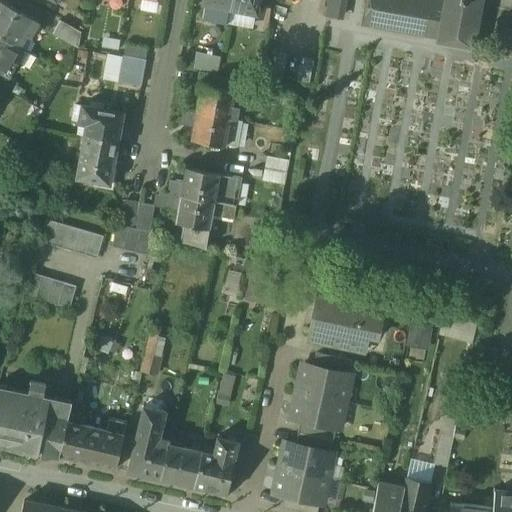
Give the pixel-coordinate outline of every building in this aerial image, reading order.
[(203,0),(203,6),(206,7),(204,21),(228,25),(231,11),(232,0),(203,0)] [(261,0),(232,0),(231,11),(258,17),(261,0)] [(329,0),(327,17),(338,19),(340,0),(329,0)] [(445,0),(445,4),(424,0),(366,0),(362,23),(439,37),(438,41),(472,47),(480,0),(445,0)] [(38,24),(0,2),(0,37),(19,49),(25,38),(29,40),(38,24)] [(80,33),(59,22),(52,34),(77,48),(80,33)] [(100,36),(99,45),(116,47),(117,37),(100,36)] [(19,49),(0,37),(0,75),(6,79),(16,62),(12,60),(19,49)] [(146,50),(124,47),(122,58),(144,62),(146,50)] [(268,71),(283,74),(287,51),(272,49),(268,71)] [(222,58),(200,54),(198,71),(219,74),(222,58)] [(122,58),(117,84),(139,88),(144,62),(122,58)] [(6,79),(0,75),(0,87),(11,94),(17,85),(6,79)] [(241,94),(201,87),(196,114),(236,121),(241,94)] [(122,115),(82,108),(77,134),(85,135),(117,141),(122,115)] [(196,114),(183,112),(181,123),(193,126),(190,141),(223,147),(224,145),(238,148),(242,123),(196,114)] [(117,141),(85,135),(76,180),(95,184),(95,186),(111,189),(114,173),(111,173),(117,141)] [(287,161),(267,157),(265,170),(285,174),(287,161)] [(240,178),(185,168),(183,183),(170,181),(167,194),(227,205),(235,206),(240,178)] [(285,174),(265,170),(263,181),(283,185),(285,174)] [(227,205),(167,194),(165,209),(178,211),(175,223),(184,225),(181,241),(206,248),(212,215),(224,217),(227,205)] [(141,203),(126,200),(122,223),(136,226),(141,203)] [(155,206),(141,203),(136,226),(136,228),(150,232),(155,206)] [(57,223),(46,220),(40,242),(51,246),(57,223)] [(68,226),(57,223),(51,246),(62,249),(68,226)] [(150,232),(118,225),(112,247),(147,255),(152,233),(150,232)] [(81,230),(68,226),(62,249),(74,252),(81,230)] [(92,233),(81,230),(74,252),(86,256),(92,233)] [(92,233),(86,256),(97,259),(103,237),(92,233)] [(42,276),(31,273),(23,300),(34,303),(35,298),(42,276)] [(53,279),(42,276),(35,298),(47,302),(53,279)] [(65,283),(53,279),(47,302),(59,305),(65,283)] [(358,291),(323,282),(320,296),(355,303),(358,291)] [(76,286),(65,283),(59,305),(70,308),(76,286)] [(355,303),(320,296),(319,300),(317,300),(309,339),(364,351),(367,337),(377,339),(381,322),(370,320),(373,307),(355,303)] [(440,317),(439,335),(474,336),(475,318),(440,317)] [(431,329),(412,324),(409,339),(428,342),(431,329)] [(179,340),(164,336),(155,376),(170,379),(179,340)] [(351,361),(316,353),(313,366),(348,374),(351,361)] [(313,366),(303,364),(297,392),(344,402),(350,375),(313,366)] [(215,397),(228,399),(233,373),(220,371),(215,397)] [(14,387),(0,384),(0,444),(5,445),(4,448),(36,454),(39,453),(44,454),(46,452),(47,448),(52,450),(61,451),(68,423),(73,403),(63,400),(43,396),(46,383),(31,380),(28,393),(14,390),(14,387)] [(344,402),(297,392),(291,419),(300,421),(336,429),(338,429),(344,402)] [(166,412),(143,407),(136,433),(160,438),(166,412)] [(126,424),(108,420),(106,432),(123,436),(126,424)] [(336,429),(300,421),(298,433),(333,440),(336,429)] [(106,432),(68,423),(61,451),(60,457),(115,472),(123,436),(106,432)] [(160,438),(136,433),(127,474),(162,482),(163,478),(170,445),(171,441),(160,438)] [(333,440),(298,433),(295,444),(330,452),(333,440)] [(454,438),(440,435),(434,464),(447,466),(454,438)] [(215,454),(204,452),(196,485),(229,493),(241,443),(219,438),(215,454)] [(295,444),(285,442),(280,468),(327,479),(332,452),(295,444)] [(204,452),(170,445),(163,478),(196,485),(204,452)] [(327,479),(280,468),(274,494),(284,497),(319,504),(321,505),(327,479)] [(404,488),(402,500),(399,500),(396,511),(426,511),(428,507),(426,506),(431,484),(406,478),(404,488)] [(404,488),(378,482),(372,511),(396,511),(399,500),(402,500),(404,488)] [(511,511),(511,493),(495,492),(493,511),(511,511)] [(476,497),(454,495),(453,504),(475,507),(476,497)] [(317,511),(319,504),(284,497),(281,508),(298,511),(317,511)] [(79,511),(26,501),(23,511),(79,511)]
